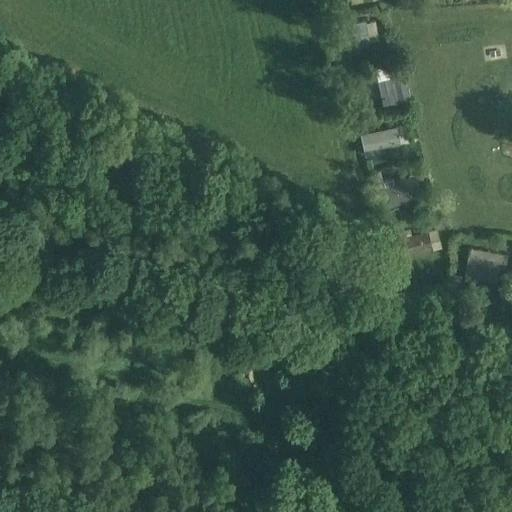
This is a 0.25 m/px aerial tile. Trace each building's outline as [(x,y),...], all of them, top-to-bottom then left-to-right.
[(366,21),(344,24),(349,56),(361,54),(360,47),(371,45),(366,21)] [(378,80),(377,80),(383,105),(411,97),(402,62),(388,65),(390,69),(392,76),(378,80)] [(376,147),(380,147),(380,146),(399,142),(396,127),(370,132),(361,134),(365,155),(377,152),(376,147)] [(384,186),(385,186),(387,193),(392,206),(392,207),(416,198),(409,177),(384,186)] [(428,231),(400,238),(405,257),(433,250),(428,231)] [(499,262),(470,257),(468,256),(465,275),(466,275),(465,280),(476,281),(477,277),(496,280),(500,262),(499,262)]
